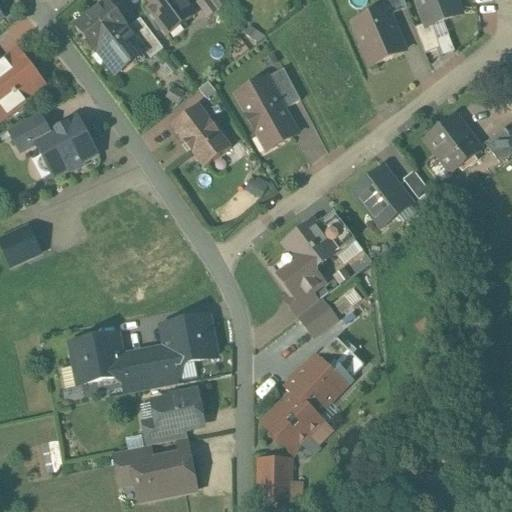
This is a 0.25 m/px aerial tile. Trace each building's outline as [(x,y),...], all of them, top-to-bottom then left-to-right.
[(145,0),(151,7),(148,10),(163,30),(175,20),(180,26),(194,16),(182,0),(145,0)] [(208,0),(199,7),(207,18),(217,11),(208,0)] [(227,3),(225,0),(208,0),(217,11),(227,3)] [(403,0),(381,0),(386,10),(387,9),(389,16),(407,9),(403,0)] [(416,0),(425,24),(427,28),(431,26),(460,15),(454,0),(416,0)] [(106,1),(74,25),(86,41),(88,40),(98,52),(97,52),(114,75),(116,74),(113,69),(130,57),(120,44),(121,44),(119,41),(118,42),(115,37),(125,30),(127,29),(128,29),(106,1)] [(386,10),(352,25),(363,50),(370,48),(377,64),(403,53),(396,36),(397,35),(389,16),(387,9),(386,10)] [(163,50),(143,24),(131,33),(131,32),(130,33),(143,50),(142,51),(143,54),(145,52),(150,59),(163,50)] [(431,26),(427,28),(425,24),(414,28),(424,54),(440,49),(431,26)] [(18,52),(2,65),(0,66),(0,122),(45,88),(18,52)] [(300,102),(283,70),(270,77),(288,109),(300,102)] [(289,121),(266,80),(236,96),(259,138),(264,135),(272,149),(292,138),(284,124),(289,121)] [(208,83),(198,91),(206,100),(215,93),(208,83)] [(231,148),(198,106),(171,126),(204,169),(231,148)] [(39,115),(8,132),(19,153),(35,144),(34,142),(49,134),(39,115)] [(455,117),(424,140),(451,176),(481,152),(455,117)] [(49,134),(34,142),(35,144),(53,178),(68,170),(73,172),(81,167),(83,162),(96,155),(78,119),(49,134)] [(511,155),(511,139),(504,129),(484,144),(500,164),(511,155)] [(383,169),(353,192),(382,229),(398,216),(395,212),(407,203),(410,207),(411,206),(397,187),(395,188),(383,172),(384,171),(383,169)] [(414,172),(403,181),(418,201),(429,193),(414,172)] [(255,177),(249,190),(265,198),(272,185),(255,177)] [(90,215),(126,303),(179,282),(144,193),(90,215)] [(354,240),(335,214),(324,223),(343,249),(354,240)] [(316,229),(312,223),(284,245),(297,262),(307,276),(311,273),(343,249),(324,223),(316,229)] [(13,266),(43,253),(31,226),(1,240),(13,266)] [(297,262),(277,277),(290,294),(302,286),(309,295),(320,286),(311,273),(307,276),(297,262)] [(323,303),(300,321),(313,339),(336,321),(323,303)] [(208,320),(170,327),(171,331),(167,337),(164,337),(166,350),(144,355),(151,390),(168,387),(165,369),(216,359),(208,320)] [(109,339),(71,347),(79,386),(130,376),(133,394),(151,390),(144,355),(121,359),(118,346),(115,346),(110,342),(109,339)] [(286,389),(294,396),(316,417),(364,367),(336,339),(286,389)] [(180,396),(170,397),(168,401),(153,404),(157,427),(159,433),(182,429),(202,425),(197,395),(183,398),(180,396)] [(316,417),(294,396),(282,408),(276,408),(275,415),(263,427),(292,455),(310,437),(319,445),(332,432),(316,417)] [(157,427),(145,429),(148,448),(184,440),(182,429),(159,433),(157,427)] [(183,458),(152,464),(148,448),(114,455),(121,490),(136,487),(139,503),(190,493),(183,458)] [(454,459),(426,460),(428,500),(456,499),(454,459)] [(290,462),(259,462),(258,502),(289,503),(290,462)]
